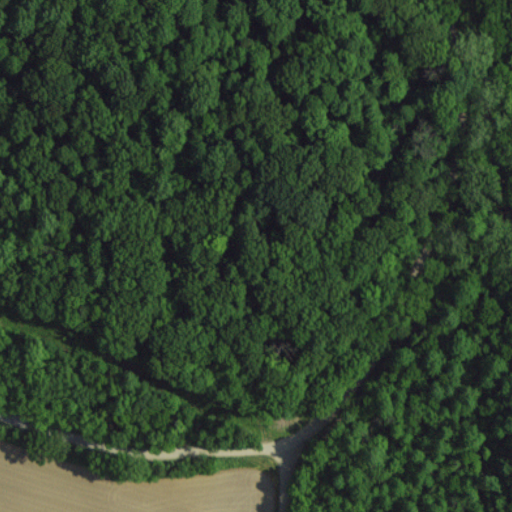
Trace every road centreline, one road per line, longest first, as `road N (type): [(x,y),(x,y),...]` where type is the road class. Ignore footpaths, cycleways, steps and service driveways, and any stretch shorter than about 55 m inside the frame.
road 1 (residential): [(281,468),(340,406),(449,195),(466,122),(446,0)]
road 2 (residential): [(0,416),(125,453),(256,450),(270,471),(281,468)]
